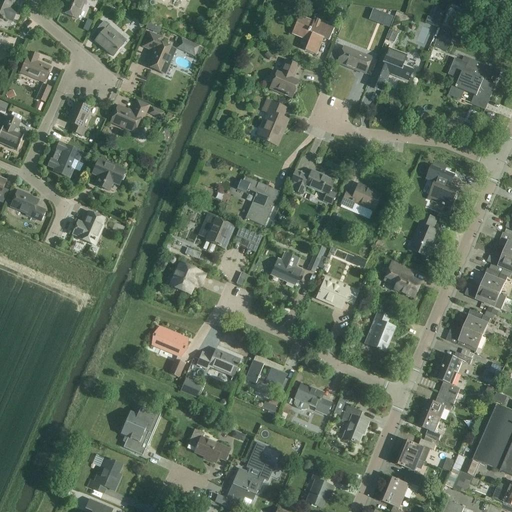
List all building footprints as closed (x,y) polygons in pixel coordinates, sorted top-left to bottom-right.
[(0,0),(0,17),(12,23),(17,12),(10,9),(14,0),(0,0)] [(76,20),(80,11),(84,0),(67,0),(66,4),(64,4),(60,13),(76,20)] [(436,9),(432,18),(440,22),(444,13),(436,9)] [(329,41),(333,32),(334,27),(314,19),(313,23),(300,18),(292,36),(308,42),(305,52),(316,56),(323,39),(329,41)] [(113,57),(119,50),(126,41),(103,22),(101,24),(95,32),(100,36),(95,42),(113,57)] [(148,23),(145,29),(151,31),(153,25),(148,23)] [(397,35),(392,32),(388,41),(393,44),(397,35)] [(444,41),(457,47),(461,38),(449,32),(444,41)] [(163,74),(167,65),(174,50),(157,43),(159,38),(149,34),(148,38),(144,47),(153,51),(146,67),(163,74)] [(365,75),(369,65),(371,59),(344,48),(337,64),(365,75)] [(408,82),(411,73),(401,69),(406,56),(388,48),(382,64),(384,64),(374,89),(382,93),(389,74),(408,82)] [(27,58),(20,74),(44,84),(51,68),(36,62),(38,57),(30,53),(28,59),(27,58)] [(330,53),(328,59),(334,62),(337,56),(330,53)] [(501,73),(485,66),(465,58),(462,64),(465,65),(460,75),(458,74),(449,96),(460,100),(464,90),(477,95),(473,105),(485,111),(494,90),(482,85),(489,68),(501,73)] [(298,67),(289,63),(286,62),(281,75),(277,73),(270,90),(290,99),(297,82),(293,80),(298,67)] [(37,99),(45,103),(51,89),(43,86),(37,99)] [(286,109),(276,105),(267,101),(263,111),(268,113),(257,139),(275,146),(281,131),(283,132),(288,121),(282,118),(286,109)] [(144,130),(137,127),(139,121),(142,122),(148,107),(136,102),(132,113),(117,107),(110,123),(141,136),(144,130)] [(82,129),(86,119),(90,110),(75,103),(67,123),(74,126),(71,132),(80,136),(83,137),(86,130),(82,129)] [(161,120),(164,114),(152,109),(149,115),(161,120)] [(24,136),(19,134),(19,133),(19,132),(19,131),(18,131),(18,130),(17,130),(20,122),(7,117),(0,133),(0,144),(17,152),(24,136)] [(471,125),(468,133),(473,135),(476,127),(471,125)] [(67,178),(69,172),(70,169),(79,173),(83,165),(78,163),(82,154),(59,143),(56,150),(58,151),(53,161),(51,160),(48,167),(54,170),(53,172),(69,179),(67,178)] [(119,185),(123,176),(125,172),(98,160),(92,174),(99,177),(95,186),(108,192),(112,183),(119,185)] [(430,200),(441,205),(450,209),(458,191),(444,185),(449,174),(433,168),(428,179),(437,183),(430,200)] [(337,193),(330,191),(334,182),(311,172),(309,177),(295,171),(289,183),(294,185),(292,192),(302,196),(306,188),(325,196),(322,202),(331,206),(337,193)] [(264,228),(275,202),(279,193),(244,178),(243,182),(241,181),(237,190),(246,194),(247,190),(256,194),(245,219),(264,228)] [(0,179),(0,202),(3,204),(8,191),(3,189),(6,182),(0,179)] [(373,212),(376,204),(380,195),(372,191),(372,192),(358,187),(359,186),(358,185),(354,196),(347,192),(341,205),(352,210),(354,203),(373,212)] [(18,191),(14,200),(11,208),(27,214),(26,216),(40,222),(45,211),(36,207),(38,202),(26,197),(27,195),(18,191)] [(78,239),(87,243),(96,247),(107,221),(89,213),(86,221),(85,225),(78,222),(72,236),(78,238),(78,239)] [(437,220),(425,214),(420,226),(423,227),(412,251),(428,258),(433,245),(435,245),(440,234),(433,231),(437,220)] [(200,237),(207,240),(206,242),(207,242),(205,248),(206,251),(209,253),(213,251),(215,246),(224,250),(234,228),(215,220),(209,233),(203,230),(200,237)] [(115,225),(112,231),(121,235),(124,228),(115,225)] [(316,231),(313,237),(319,240),(321,234),(316,231)] [(249,243),(246,250),(255,254),(262,237),(253,233),(249,243)] [(499,245),(505,247),(510,249),(507,256),(511,257),(511,236),(503,233),(499,245)] [(313,257),(308,270),(314,273),(320,260),(321,261),(322,257),(326,250),(318,247),(313,257)] [(187,249),(185,255),(198,260),(200,255),(187,249)] [(300,281),(303,273),(301,272),(301,270),(296,267),(299,260),(285,254),(281,261),(278,260),(272,274),(282,279),(282,281),(294,286),(297,279),(300,281)] [(510,278),(511,274),(511,257),(507,256),(505,263),(490,256),(487,262),(492,264),(490,270),(497,273),(508,277),(510,278)] [(419,283),(410,279),(406,278),(409,271),(392,264),(386,278),(398,283),(395,290),(413,298),(419,283)] [(204,276),(195,272),(180,265),(171,286),(190,295),(196,281),(201,284),(204,276)] [(485,289),(501,295),(508,277),(497,273),(490,270),(487,269),(483,280),(488,282),(485,289)] [(353,304),(357,295),(357,293),(325,280),(317,299),(325,302),(326,300),(342,307),(344,301),(353,304)] [(465,295),(495,308),(502,311),(507,298),(501,295),(485,289),(482,296),(467,290),(465,295)] [(483,337),(491,319),(470,311),(466,322),(471,324),(468,331),(483,337)] [(389,317),(378,312),(365,345),(385,353),(388,344),(386,343),(393,328),(386,325),(389,317)] [(181,357),(184,350),(188,341),(158,329),(152,345),(181,357)] [(477,354),(483,337),(468,331),(465,337),(450,331),(446,341),(477,354)] [(463,350),(461,355),(469,358),(472,360),(473,358),(474,355),(475,355),(463,350)] [(233,377),(236,370),(240,361),(231,357),(231,359),(215,353),(213,358),(202,354),(197,365),(208,370),(209,367),(233,377)] [(470,365),(472,360),(469,358),(461,355),(460,355),(457,360),(441,353),(446,355),(441,367),(436,365),(458,374),(463,362),(470,365)] [(283,368),(255,357),(248,373),(246,379),(245,380),(256,385),(263,367),(271,370),(265,383),(281,389),(280,391),(286,393),(291,380),(286,378),(287,376),(281,373),(283,368)] [(179,378),(185,364),(175,360),(169,374),(179,378)] [(494,364),(491,374),(499,377),(502,367),(494,364)] [(447,385),(443,395),(456,401),(460,390),(453,387),(458,374),(436,365),(436,366),(441,368),(436,379),(431,377),(431,378),(447,385)] [(181,390),(180,392),(181,392),(196,399),(202,386),(185,379),(181,389),(181,390)] [(307,410),(309,406),(316,409),(315,412),(326,416),(331,403),(321,399),(323,393),(301,384),(295,400),(293,404),(294,406),(296,408),(297,409),(299,410),(300,411),(302,411),(305,411),(307,410)] [(493,403),(497,405),(503,408),(503,407),(507,397),(497,393),(493,403)] [(333,414),(339,417),(348,397),(341,394),(333,414)] [(424,408),(422,414),(441,422),(446,409),(451,411),(456,401),(443,395),(439,406),(429,402),(426,409),(424,408)] [(220,402),(219,404),(219,407),(221,408),(223,409),(225,409),(227,407),(227,405),(227,403),(226,401),(224,401),(221,401),(220,402)] [(278,404),(270,401),(268,406),(266,405),(264,410),(276,415),(278,410),(276,409),(278,404)] [(473,460),(511,476),(511,411),(503,407),(503,408),(497,405),(473,460)] [(160,415),(141,407),(139,411),(137,410),(135,415),(130,412),(120,435),(126,437),(124,442),(126,443),(123,448),(142,456),(160,415)] [(347,407),(344,414),(341,423),(348,426),(342,439),(358,445),(363,431),(365,432),(368,424),(359,420),(362,413),(347,407)] [(426,436),(435,440),(439,441),(441,436),(436,434),(441,422),(422,414),(420,419),(422,420),(419,427),(428,431),(426,436)] [(225,461),(229,452),(230,451),(202,439),(204,434),(195,430),(188,446),(196,449),(194,453),(208,459),(207,460),(215,464),(218,458),(225,461)] [(240,434),(238,440),(243,442),(246,436),(240,434)] [(400,452),(426,462),(431,449),(434,451),(436,446),(431,444),(422,440),(419,447),(404,441),(400,452)] [(471,441),(466,448),(472,452),(477,445),(471,441)] [(239,470),(226,499),(229,500),(236,503),(241,505),(244,498),(253,502),(258,491),(259,492),(264,481),(268,483),(275,466),(260,460),(265,447),(257,443),(246,468),(249,469),(248,473),(239,470)] [(407,476),(421,482),(423,478),(415,474),(420,461),(425,463),(426,462),(400,452),(395,464),(409,470),(407,476)] [(154,458),(161,462),(164,457),(156,453),(154,458)] [(454,469),(472,476),(474,477),(479,464),(459,456),(454,469)] [(89,488),(91,489),(104,494),(106,488),(114,492),(119,481),(116,480),(122,466),(107,460),(96,484),(91,482),(89,488)] [(446,486),(461,491),(465,493),(472,476),(454,469),(446,486)] [(306,503),(313,505),(322,509),(327,496),(329,497),(333,488),(325,485),(327,478),(315,473),(312,479),(315,481),(306,503)] [(421,482),(407,476),(403,484),(389,478),(384,489),(406,498),(411,485),(419,488),(421,482)] [(498,487),(511,493),(511,484),(510,488),(500,483),(498,487)] [(509,511),(511,511),(511,493),(498,487),(493,499),(504,503),(503,505),(501,509),(509,511)] [(402,511),(400,511),(406,498),(384,489),(380,501),(394,507),(392,511),(402,511)] [(218,495),(214,503),(225,507),(229,500),(226,499),(218,495)] [(486,498),(485,501),(501,509),(503,505),(486,498)] [(463,511),(465,508),(449,501),(444,511),(463,511)] [(109,511),(111,510),(91,502),(87,510),(91,511),(109,511)]
